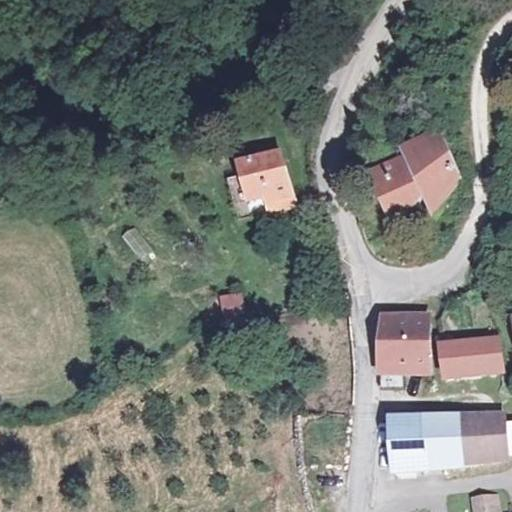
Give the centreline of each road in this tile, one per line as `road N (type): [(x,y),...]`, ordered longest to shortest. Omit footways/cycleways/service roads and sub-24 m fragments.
road 1 (unclassified): [(360,279),(413,283),(444,269),(465,247),(480,193),(486,58),(511,22)]
road 2 (unclassified): [(360,279),(321,158),(331,124),(403,0)]
road 3 (unclassified): [(355,511),(365,360),(360,279)]
